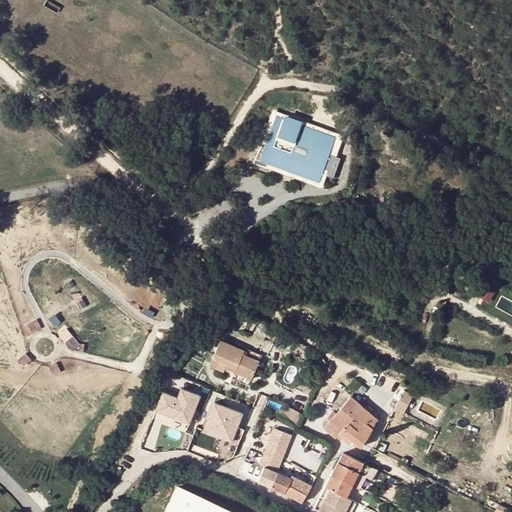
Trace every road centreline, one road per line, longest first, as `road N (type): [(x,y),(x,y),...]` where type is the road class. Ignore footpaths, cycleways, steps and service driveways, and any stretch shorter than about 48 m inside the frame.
road 1 (unclassified): [(167,207),(260,89),(277,83),(365,99),(501,176)]
road 2 (residential): [(101,511),(140,469),(182,455),(304,510),(338,443),(363,454)]
road 3 (unclassified): [(0,68),(167,207)]
